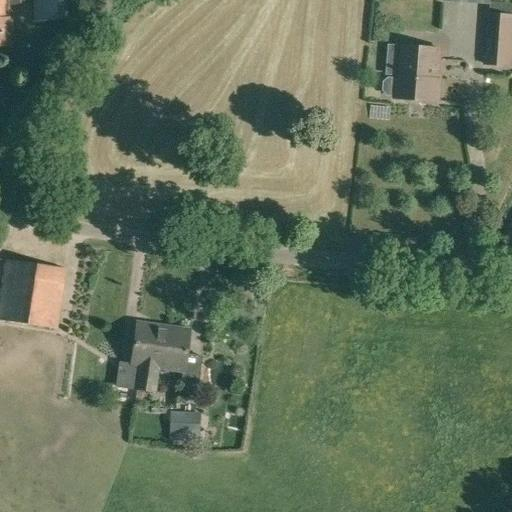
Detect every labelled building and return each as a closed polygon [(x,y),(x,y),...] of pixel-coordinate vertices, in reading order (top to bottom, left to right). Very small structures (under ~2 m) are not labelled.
[(0,0),(0,45),(10,45),(8,18),(6,18),(5,5),(29,4),(28,0),(0,0)] [(31,0),(33,21),(80,19),(78,2),(105,0),(31,0)] [(510,67),(511,37),(511,14),(489,12),(485,65),(510,67)] [(396,98),(439,102),(441,79),(438,79),(440,48),(403,45),(400,76),(397,76),(397,78),(389,77),(383,81),(383,91),(387,96),(396,96),(396,98)] [(0,320),(57,329),(62,289),(64,267),(4,259),(0,289),(0,320)] [(260,317),(263,305),(256,304),(253,316),(260,317)] [(198,384),(202,355),(187,353),(190,330),(137,323),(131,363),(118,361),(115,386),(155,392),(158,368),(182,372),(181,382),(198,384)] [(199,441),(200,412),(169,412),(169,440),(199,441)]
